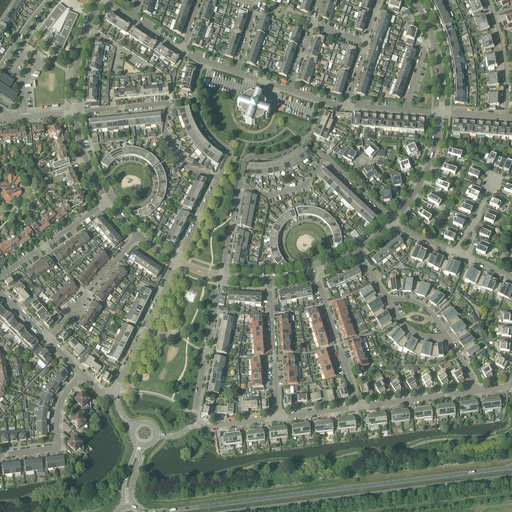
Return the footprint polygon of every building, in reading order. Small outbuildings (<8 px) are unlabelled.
[(15,0),(12,5),(21,10),(22,8),(21,8),(22,6),(23,6),(15,0)] [(183,0),(181,6),(190,9),(192,3),(183,0)] [(387,0),(386,3),(389,4),(388,7),(394,8),(396,0),(387,0)] [(397,0),(396,0),(394,8),(393,12),(397,13),(398,13),(402,1),(397,0)] [(440,0),(437,0),(431,3),(434,8),(442,4),(440,0)] [(469,0),(469,1),(470,3),(470,5),(469,5),(471,9),(482,5),(480,1),(479,1),(478,0),(476,1),(475,0),(469,0)] [(145,7),(154,10),(157,11),(158,6),(155,5),(146,2),(145,7)] [(442,4),(434,8),(436,13),(445,9),(442,4)] [(12,5),(9,9),(18,15),(19,12),(18,12),(20,10),(21,11),(21,10),(12,5)] [(61,53),(78,16),(69,12),(70,11),(67,10),(59,5),(38,32),(47,38),(44,41),(52,45),(51,47),(53,47),(52,51),(61,53)] [(482,5),(471,9),(472,13),(474,12),(474,14),(475,16),(481,14),(480,11),(483,10),(482,9),(483,9),(482,5)] [(181,6),(180,11),(188,14),(190,9),(181,6)] [(310,9),(301,6),(299,11),(308,14),(310,9)] [(154,10),(145,7),(143,13),(147,14),(146,16),(151,17),(154,10)] [(445,9),(436,13),(438,18),(450,13),(447,8),(445,9)] [(9,9),(6,13),(15,19),(16,17),(15,16),(17,14),(18,15),(9,9)] [(240,10),(238,15),(246,18),(248,13),(240,10)] [(180,11),(178,16),(186,19),(188,14),(180,11)] [(6,13),(3,18),(12,23),(13,21),(13,20),(14,19),(15,19),(6,13)] [(106,23),(106,22),(111,25),(116,17),(111,14),(110,16),(107,13),(103,21),(106,23)] [(332,16),(324,13),(322,19),(330,22),(332,16)] [(452,18),(450,13),(438,18),(440,23),(449,19),(452,18)] [(383,15),(381,20),(390,23),(392,16),(387,14),(386,16),(383,15)] [(511,15),(505,16),(507,22),(502,23),(504,30),(511,27),(511,15)] [(178,16),(176,21),(185,24),(186,19),(178,16)] [(477,21),(477,22),(476,22),(477,27),(488,23),(487,19),(486,19),(486,18),(483,19),(482,16),(476,18),(477,21)] [(116,17),(111,25),(116,28),(121,20),(116,17)] [(3,18),(1,22),(10,28),(10,25),(11,23),(12,24),(12,23),(3,18)] [(449,19),(440,23),(443,28),(444,27),(451,25),(449,19)] [(121,20),(116,28),(121,31),(126,23),(121,20)] [(381,20),(379,26),(388,28),(390,23),(381,20)] [(176,21),(174,27),(183,30),(185,24),(176,21)] [(0,28),(6,32),(7,30),(7,29),(8,27),(9,28),(10,28),(1,22),(2,23),(1,24),(0,24),(0,28)] [(261,22),(259,28),(267,31),(269,25),(261,22)] [(126,23),(121,31),(126,34),(125,35),(128,37),(128,36),(132,30),(129,28),(131,26),(126,23)] [(488,23),(477,27),(478,31),(480,30),(480,32),(481,34),(487,32),(486,30),(489,29),(489,28),(489,27),(488,23)] [(364,27),(355,24),(353,29),(362,32),(364,27)] [(200,25),(198,30),(209,34),(211,29),(208,28),(200,25)] [(377,31),(386,34),(388,28),(379,26),(378,31),(377,31)] [(183,30),(174,27),(172,32),(181,35),(183,30)] [(407,33),(416,36),(417,31),(406,27),(405,32),(407,33)] [(443,30),(445,35),(454,32),(452,27),(445,29),(443,30)] [(132,30),(128,36),(133,39),(138,31),(133,28),(132,30)] [(198,30),(196,35),(207,39),(209,34),(198,30)] [(138,31),(133,39),(138,42),(143,34),(138,31)] [(377,31),(375,36),(384,39),(386,34),(377,31)] [(454,32),(445,35),(447,40),(456,38),(454,32)] [(257,33),(255,38),(264,41),(265,36),(257,33)] [(292,33),(290,39),(299,41),(300,36),(292,33)] [(416,36),(407,33),(405,38),(407,39),(406,42),(413,44),(416,36)] [(143,34),(138,42),(143,45),(148,37),(143,34)] [(196,35),(194,40),(205,44),(207,39),(196,35)] [(481,40),(482,45),(493,42),(492,38),(491,37),(488,38),(487,35),(481,36),(482,39),(482,40),(481,40)] [(231,36),(229,41),(238,44),(239,38),(231,36)] [(316,36),(314,41),(323,44),(325,39),(316,36)] [(375,36),(374,41),(383,44),(384,39),(375,36)] [(148,37),(143,45),(148,48),(152,41),(148,37)] [(95,44),(94,49),(103,51),(105,52),(107,44),(99,39),(97,44),(95,44)] [(205,44),(194,40),(193,46),(203,49),(205,44)] [(152,41),(148,48),(152,51),(156,45),(157,44),(152,41)] [(374,41),(372,46),(381,49),(383,44),(374,41)] [(493,42),(482,45),(483,49),(484,48),(485,50),(485,53),(491,51),(491,49),(494,48),(493,47),(494,46),(493,42)] [(254,43),(252,48),(260,51),(262,46),(254,43)] [(156,45),(152,51),(152,52),(153,53),(153,54),(159,58),(160,56),(165,49),(160,46),(159,47),(156,45)] [(348,46),(346,52),(354,54),(356,49),(348,46)] [(372,46),(370,52),(379,55),(381,49),(372,46)] [(165,49),(160,56),(165,59),(170,52),(165,49)] [(407,49),(405,54),(414,57),(416,52),(407,49)] [(234,54),(226,51),(224,56),(232,59),(234,54)] [(170,52),(165,59),(170,63),(175,55),(170,52)] [(368,57),(378,60),(379,55),(370,52),(369,57),(368,57)] [(485,59),(485,63),(497,61),(496,57),(495,57),(495,56),(492,56),(492,53),(486,54),(486,57),(486,59),(485,59)] [(285,54),(283,59),(292,62),(293,57),(285,54)] [(405,54),(404,59),(412,62),(414,57),(405,54)] [(175,55),(170,63),(175,66),(174,67),(177,68),(181,62),(179,60),(180,58),(175,55)] [(368,57),(367,62),(376,65),(377,60),(378,60),(368,57)] [(257,61),(248,59),(247,64),(255,67),(257,61)] [(404,59),(402,65),(411,68),(412,62),(404,59)] [(497,61),(485,63),(486,67),(487,67),(488,68),(488,71),(494,70),(494,68),(497,67),(497,66),(498,66),(497,61)] [(367,62),(365,67),(374,70),(376,65),(367,62)] [(290,67),(279,63),(277,68),(280,69),(288,72),(290,67)] [(187,68),(186,74),(194,76),(196,70),(194,70),(194,66),(186,65),(186,68),(187,68)] [(402,65),(400,70),(409,73),(411,68),(402,65)] [(365,67),(363,73),(372,76),(374,70),(365,67)] [(288,72),(280,69),(278,75),(286,77),(288,72)] [(400,70),(398,75),(407,79),(409,73),(400,70)] [(88,75),(88,81),(97,81),(98,75),(99,76),(99,73),(98,72),(91,71),(90,75),(88,75)] [(312,74),(304,72),(302,77),(311,80),(312,74)] [(363,73),(361,78),(370,81),(372,76),(363,73)] [(487,77),(487,82),(499,81),(499,77),(498,77),(498,75),(494,76),(494,73),(488,73),(488,76),(488,77),(487,77)] [(0,79),(0,93),(0,94),(1,93),(3,94),(3,95),(13,102),(18,95),(10,90),(10,91),(7,89),(8,88),(9,88),(14,82),(3,75),(0,79)] [(398,75),(397,81),(405,84),(407,79),(398,75)] [(302,77),(301,82),(309,85),(311,80),(302,77)] [(361,78),(360,83),(369,86),(370,81),(361,78)] [(397,81),(395,86),(403,89),(405,84),(397,81)] [(499,81),(487,82),(488,86),(489,86),(489,87),(489,90),(495,90),(495,87),(498,87),(498,85),(499,85),(499,81)] [(360,83),(358,89),(367,92),(369,86),(360,83)] [(168,86),(162,87),(163,96),(169,95),(169,93),(172,93),(171,85),(168,85),(168,86)] [(180,90),(180,94),(179,94),(184,95),(188,95),(188,92),(190,93),(192,87),(183,85),(181,91),(180,90)] [(395,86),(393,91),(402,94),(403,89),(395,86)] [(342,90),(334,87),(332,93),(340,96),(342,90)] [(114,90),(111,91),(111,99),(114,99),(115,101),(120,100),(119,89),(118,89),(115,89),(114,90)] [(367,92),(358,89),(356,94),(365,97),(367,92)] [(402,94),(393,91),(390,98),(395,100),(396,98),(400,100),(402,94)] [(488,96),(488,100),(499,101),(500,96),(499,96),(499,95),(495,95),(495,92),(489,92),(489,95),(489,96),(488,96)] [(268,117),(273,102),(271,98),(256,93),(255,96),(250,94),(244,97),(242,102),(239,101),(237,107),(243,109),(241,113),(243,116),(247,118),(245,123),(251,125),(253,122),(257,124),(263,121),(265,116),(268,117)] [(97,97),(87,97),(87,102),(89,102),(90,108),(99,107),(99,97),(97,97)] [(499,101),(488,100),(488,105),(489,105),(489,109),(495,109),(495,106),(498,106),(498,105),(499,105),(499,101)] [(323,114),(321,118),(333,123),(335,117),(348,118),(348,122),(351,122),(352,119),(352,115),(325,113),(325,114),(323,114)] [(190,114),(181,117),(183,123),(192,119),(190,114)] [(160,115),(155,115),(156,126),(161,125),(161,124),(163,124),(164,116),(160,116),(160,115)] [(351,122),(351,127),(359,127),(360,115),(355,115),(355,120),(352,119),(351,122)] [(360,115),(359,127),(367,128),(368,116),(363,116),(363,120),(360,120),(360,115)] [(368,116),(367,128),(375,129),(376,117),(371,116),(371,121),(368,121),(368,116)] [(376,117),(375,129),(383,129),(384,117),(379,117),(379,122),(376,121),(376,117)] [(384,117),(383,129),(391,130),(392,118),(387,117),(387,122),(384,122),(384,117)] [(321,118),(319,122),(331,127),(333,123),(321,118)] [(392,118),(391,130),(399,130),(400,118),(395,118),(395,123),(392,123),(392,118)] [(400,118),(399,130),(407,131),(408,119),(403,119),(403,123),(400,123),(400,118)] [(192,119),(183,123),(185,128),(194,125),(192,119)] [(408,119),(407,131),(415,132),(416,120),(411,119),(411,124),(408,124),(408,119)] [(416,120),(415,132),(424,132),(423,132),(424,120),(419,120),(418,125),(416,124),(416,120)] [(88,133),(91,132),(97,132),(97,130),(96,121),(90,122),(91,130),(88,130),(88,133)] [(319,122),(317,127),(329,132),(331,127),(319,122)] [(458,127),(459,122),(453,122),(452,133),(452,134),(461,134),(462,122),(461,122),(461,127),(458,127)] [(462,122),(461,134),(469,135),(470,123),(469,123),(469,128),(466,127),(466,123),(462,122)] [(470,123),(469,135),(477,136),(477,123),(477,128),(474,128),(474,123),(470,123)] [(477,123),(477,136),(485,136),(485,124),(485,129),(482,129),(482,124),(477,123)] [(490,124),(485,124),(485,136),(493,137),(493,125),(493,126),(490,126),(490,124)] [(194,125),(185,128),(188,134),(196,129),(194,125)] [(493,125),(493,137),(500,137),(501,125),(501,130),(498,130),(498,125),(493,125)] [(501,125),(500,137),(508,138),(509,126),(509,131),(506,130),(506,126),(501,125)] [(49,128),(48,128),(46,136),(47,137),(49,134),(53,137),(58,129),(54,127),(53,127),(49,128)] [(317,127),(315,131),(327,136),(329,132),(317,127)] [(44,135),(46,136),(48,128),(43,128),(38,128),(39,137),(44,137),(44,135)] [(21,139),(26,138),(27,146),(32,145),(30,130),(25,130),(25,129),(20,130),(20,131),(21,139)] [(56,142),(56,144),(63,140),(62,133),(62,132),(58,129),(53,137),(57,140),(56,142)] [(196,129),(188,134),(191,139),(199,134),(196,129)] [(315,131),(313,136),(315,137),(320,139),(319,140),(324,142),(327,136),(315,131)] [(191,139),(194,144),(202,138),(199,134),(191,139)] [(205,143),(202,138),(194,144),(193,145),(197,150),(205,143)] [(66,149),(65,144),(64,144),(63,140),(56,144),(57,146),(53,147),(55,153),(66,149)] [(209,147),(205,143),(197,150),(202,154),(202,153),(209,147)] [(364,152),(368,156),(375,148),(371,144),(364,152)] [(119,149),(114,151),(118,159),(123,157),(120,148),(121,148),(119,145),(118,146),(119,149)] [(344,146),(341,151),(354,158),(357,153),(348,148),(347,148),(344,146)] [(417,156),(420,155),(419,152),(417,152),(414,146),(406,150),(410,157),(416,154),(417,156)] [(202,153),(202,154),(201,155),(205,159),(207,157),(213,150),(209,147),(202,153)] [(113,152),(109,154),(114,162),(118,159),(114,151),(113,148),(111,149),(113,152)] [(139,150),(137,157),(142,159),(145,152),(147,149),(145,148),(144,151),(140,150),(139,150)] [(305,148),(301,152),(307,160),(312,156),(305,148)] [(375,148),(368,156),(372,159),(375,156),(376,157),(384,157),(385,151),(380,151),(379,152),(375,148)] [(66,149),(55,153),(56,157),(57,157),(68,154),(66,149)] [(213,150),(207,157),(212,161),(217,153),(213,150)] [(460,159),(462,154),(449,150),(448,155),(460,159)] [(145,152),(142,159),(146,161),(151,155),(152,152),(151,151),(149,154),(145,152)] [(354,158),(341,151),(339,156),(351,163),(354,158)] [(108,155),(104,158),(105,159),(111,165),(114,162),(109,154),(107,152),(105,153),(108,155)] [(301,152),(296,155),(302,164),(302,163),(306,160),(307,160),(301,152)] [(217,153),(212,161),(217,165),(222,157),(217,153)] [(58,162),(68,160),(69,159),(68,154),(57,157),(58,162)] [(492,166),(492,165),(495,160),(496,160),(494,166),(498,168),(502,159),(491,154),(487,164),(492,166)] [(151,155),(146,161),(149,164),(155,159),(158,156),(156,155),(154,158),(151,155)] [(296,155),(292,158),(297,167),(302,164),(296,155)] [(104,161),(101,164),(103,166),(103,167),(103,168),(103,169),(103,170),(104,170),(104,171),(105,172),(106,172),(108,169),(111,165),(105,159),(104,158),(102,157),(101,159),(104,161)] [(292,158),(287,160),(291,170),(292,170),(291,169),(296,166),(297,167),(292,158)] [(155,159),(149,164),(153,168),(162,162),(161,160),(158,162),(155,159)] [(511,163),(502,159),(498,168),(503,170),(503,171),(508,173),(511,164),(511,163)] [(70,164),(68,160),(58,162),(55,163),(54,162),(53,161),(51,162),(50,163),(51,167),(52,168),(54,168),(54,169),(70,164)] [(287,160),(282,162),(286,172),(291,170),(287,160)] [(282,162),(277,164),(279,173),(285,171),(286,172),(282,162)] [(154,170),(156,174),(163,171),(163,170),(161,166),(164,165),(163,163),(154,170)] [(410,173),(413,172),(412,169),(410,169),(407,163),(399,165),(402,173),(409,171),(410,173)] [(455,175),(456,171),(444,166),(442,170),(455,175)] [(57,177),(65,173),(72,170),(71,167),(55,172),(57,177)] [(163,171),(156,174),(158,178),(166,176),(165,176),(164,172),(172,169),(171,167),(163,170),(163,171)] [(371,167),(367,170),(372,178),(374,177),(375,179),(380,176),(377,172),(375,173),(371,167)] [(324,171),(320,169),(316,176),(318,177),(317,178),(321,182),(328,174),(324,170),(324,171)] [(73,170),(72,170),(65,173),(69,183),(77,179),(73,170)] [(360,175),(365,183),(372,178),(367,170),(362,173),(363,174),(360,175)] [(478,180),(480,174),(470,170),(468,176),(478,180)] [(328,174),(321,182),(322,181),(326,185),(332,178),(328,174)] [(166,176),(158,178),(158,183),(158,184),(167,183),(167,182),(166,178),(169,178),(169,175),(165,176),(166,176)] [(198,175),(195,182),(205,187),(205,186),(205,185),(205,184),(205,183),(206,182),(206,181),(204,180),(205,177),(198,175)] [(5,192),(3,195),(3,199),(6,202),(10,203),(13,201),(14,197),(20,196),(21,194),(20,190),(17,190),(16,186),(20,182),(20,179),(17,177),(14,179),(13,177),(9,177),(7,179),(9,184),(9,185),(3,183),(1,185),(1,189),(3,190),(5,190),(5,192)] [(332,178),(326,185),(330,188),(336,181),(332,178)] [(400,189),(404,188),(403,185),(401,185),(399,178),(391,180),(393,188),(400,187),(400,189)] [(73,189),(81,188),(79,185),(79,184),(77,179),(69,183),(71,188),(72,187),(73,189)] [(511,188),(506,186),(506,185),(503,191),(511,194),(511,181),(509,180),(507,184),(511,187),(511,188)] [(336,181),(330,188),(334,192),(340,185),(336,181)] [(447,192),(449,187),(437,181),(435,186),(447,192)] [(195,182),(193,187),(201,191),(201,190),(202,190),(202,189),(203,189),(204,188),(204,187),(205,187),(195,182)] [(340,185),(334,192),(338,195),(337,196),(344,189),(340,185)] [(479,195),(481,189),(478,188),(472,185),(468,196),(477,200),(479,195)] [(193,187),(190,192),(200,196),(200,195),(201,194),(201,193),(201,192),(201,191),(193,187)] [(84,193),(81,188),(73,189),(73,191),(76,192),(75,197),(84,199),(85,193),(84,193)] [(344,189),(337,196),(341,200),(348,192),(344,189)] [(190,192),(188,196),(196,201),(197,200),(197,199),(198,199),(198,198),(199,198),(199,197),(200,196),(190,192)] [(245,200),(257,203),(258,196),(251,192),(249,196),(247,195),(247,196),(247,197),(246,198),(246,199),(245,200)] [(348,192),(341,200),(342,199),(346,203),(352,196),(348,192)] [(390,204),(393,203),(393,200),(391,200),(390,193),(383,194),(383,192),(379,192),(380,196),(382,195),(382,202),(390,202),(390,204)] [(158,193),(156,197),(163,201),(165,196),(168,198),(169,196),(165,195),(158,193)] [(499,209),(503,199),(498,196),(497,196),(494,195),(492,200),(491,200),(489,205),(499,209)] [(185,200),(185,201),(195,206),(195,205),(196,205),(196,204),(196,203),(196,202),(196,201),(188,196),(186,201),(185,200)] [(352,196),(346,203),(350,207),(356,200),(352,196)] [(438,207),(441,203),(430,196),(427,201),(438,207)] [(74,202),(71,201),(69,203),(68,203),(75,207),(81,204),(82,204),(84,199),(75,197),(74,202)] [(156,197),(153,201),(160,206),(162,202),(166,204),(167,203),(163,201),(156,197)] [(356,200),(350,207),(354,210),(360,203),(356,200)] [(472,209),(474,204),(465,200),(461,210),(470,215),(472,209)] [(153,201),(150,205),(156,211),(159,207),(161,209),(163,208),(160,206),(153,201)] [(181,208),(188,212),(190,210),(192,210),(192,209),(193,208),(194,208),(194,207),(195,207),(195,206),(185,201),(182,206),(183,206),(182,209),(181,208)] [(320,211),(317,218),(321,220),(326,213),(322,210),(326,204),(324,202),(321,210),(320,211)] [(70,210),(75,207),(68,203),(67,204),(66,203),(61,207),(61,208),(66,215),(67,215),(68,214),(68,213),(71,210),(70,210)] [(354,210),(352,212),(353,214),(355,212),(358,214),(364,207),(360,203),(354,210)] [(427,213),(431,207),(427,204),(423,211),(427,213)] [(150,205),(146,208),(151,215),(155,212),(157,214),(158,213),(156,211),(150,205)] [(296,205),(294,205),(298,217),(303,216),(302,207),(297,208),(296,205)] [(292,211),(288,213),(292,220),(296,218),(293,207),(291,208),(292,211)] [(364,207),(358,214),(362,218),(368,211),(364,207)] [(66,215),(61,208),(57,211),(62,218),(66,215)] [(146,208),(142,210),(145,218),(149,215),(151,218),(153,217),(151,215),(146,208)] [(181,208),(177,216),(178,216),(188,221),(188,220),(188,219),(188,218),(189,217),(189,216),(189,215),(187,214),(188,212),(181,208)] [(286,213),(282,215),(288,223),(292,220),(288,213),(286,209),(284,210),(286,213)] [(56,221),(57,222),(58,221),(53,213),(51,210),(47,213),(48,216),(53,223),(56,221)] [(145,218),(142,210),(133,212),(134,214),(135,215),(136,216),(137,216),(138,216),(139,220),(144,218),(145,221),(147,220),(146,218),(145,218)] [(328,210),(326,213),(321,220),(325,223),(331,217),(328,214),(330,211),(328,210)] [(428,222),(431,218),(420,210),(418,215),(428,222)] [(493,224),(498,214),(489,210),(486,215),(483,220),(493,224)] [(58,221),(62,218),(57,211),(53,213),(58,221)] [(368,211),(362,218),(366,221),(372,215),(368,211)] [(281,217),(278,220),(278,221),(284,226),(288,223),(282,215),(281,214),(279,215),(281,217)] [(464,223),(466,218),(457,214),(453,224),(462,228),(464,223)] [(331,217),(325,223),(328,227),(335,222),(332,219),(334,216),(333,215),(331,217)] [(372,215),(366,221),(370,225),(376,218),(372,215)] [(51,225),(53,223),(48,216),(44,219),(49,227),(50,227),(51,226),(51,225)] [(178,216),(176,221),(184,225),(185,225),(185,224),(186,223),(187,222),(188,221),(178,216)] [(277,222),(274,225),(274,226),(281,230),(284,226),(278,221),(278,220),(274,216),(272,218),(277,222)] [(91,222),(92,224),(96,228),(97,228),(97,227),(104,221),(100,217),(94,222),(93,221),(91,222)] [(45,230),(49,227),(44,219),(40,222),(45,230)] [(335,222),(328,227),(331,231),(338,228),(338,227),(336,224),(339,222),(338,220),(335,222)] [(97,227),(97,228),(101,231),(108,225),(104,221),(97,227)] [(176,221),(173,226),(183,231),(183,230),(183,229),(184,229),(184,228),(184,227),(184,226),(184,225),(176,221)] [(41,232),(45,230),(40,222),(36,225),(41,232)] [(252,224),(241,222),(241,223),(241,224),(241,225),(241,226),(241,227),(243,228),(243,231),(252,232),(250,232),(250,229),(251,229),(252,224)] [(273,226),(271,231),(270,231),(279,234),(281,230),(274,226),(274,225),(271,223),(270,225),(273,226)] [(41,232),(36,225),(36,224),(31,228),(36,235),(38,237),(40,235),(40,234),(42,233),(41,232)] [(108,225),(101,231),(104,235),(111,229),(108,225)] [(172,225),(170,231),(171,231),(179,235),(180,235),(180,234),(181,233),(182,232),(183,231),(173,226),(172,225)] [(338,228),(331,231),(333,236),(341,233),(340,228),(343,227),(342,225),(339,227),(338,227),(338,228)] [(488,240),(493,229),(484,225),(482,231),(481,230),(479,236),(488,240)] [(455,237),(457,231),(448,227),(444,238),(453,242),(455,237)] [(29,229),(24,232),(25,233),(30,240),(30,241),(32,240),(31,238),(34,236),(29,229)] [(111,229),(104,235),(108,239),(115,233),(111,229)] [(271,233),(270,237),(278,239),(279,234),(270,231),(271,231),(269,230),(268,232),(271,233)] [(171,231),(169,236),(178,240),(179,240),(179,239),(179,238),(179,237),(179,236),(179,235),(171,231)] [(238,237),(238,238),(249,240),(250,235),(252,235),(252,232),(243,231),(242,233),(240,233),(240,234),(239,235),(239,236),(238,237)] [(82,235),(80,236),(85,244),(90,240),(84,232),(81,234),(82,235)] [(341,233),(333,236),(333,240),(343,239),(342,235),(345,234),(345,232),(341,233)] [(21,236),(26,243),(30,240),(25,233),(21,236)] [(115,233),(108,239),(111,243),(110,244),(111,244),(119,237),(115,233)] [(26,243),(21,236),(17,239),(22,246),(26,243)] [(80,236),(75,239),(81,247),(85,244),(80,236)] [(166,241),(165,243),(169,245),(170,243),(175,245),(175,244),(176,243),(177,242),(178,241),(178,240),(169,236),(166,241)] [(119,237),(111,244),(114,248),(122,241),(119,237)] [(16,238),(12,241),(17,248),(19,247),(20,248),(22,246),(17,239),(16,238)] [(398,238),(394,241),(401,249),(404,246),(398,238)] [(17,248),(12,241),(10,239),(6,242),(12,251),(13,252),(15,251),(15,250),(17,248)] [(75,239),(71,242),(76,250),(81,247),(75,239)] [(343,239),(333,240),(333,245),(333,250),(334,250),(336,249),(337,248),(337,247),(338,246),(343,246),(343,241),(346,241),(346,239),(343,239)] [(394,241),(389,245),(395,252),(399,248),(400,249),(401,249),(394,241)] [(490,248),(484,246),(486,243),(480,241),(478,247),(477,246),(475,251),(485,256),(487,250),(488,251),(490,248)] [(6,242),(1,245),(7,254),(12,251),(6,242)] [(71,242),(66,245),(72,253),(76,250),(71,242)] [(66,245),(62,248),(67,256),(72,253),(66,245)] [(389,245),(385,249),(390,255),(395,252),(389,245)] [(408,257),(416,261),(421,249),(416,247),(415,248),(412,247),(408,257)] [(57,250),(63,259),(67,256),(62,248),(58,251),(57,250)] [(385,249),(380,252),(386,259),(390,255),(385,249)] [(421,249),(416,261),(425,264),(429,254),(426,253),(427,252),(421,249)] [(63,259),(57,250),(54,252),(55,253),(53,255),(58,262),(63,259)] [(503,251),(500,256),(497,262),(504,265),(509,254),(503,251)] [(101,252),(98,256),(105,262),(106,261),(107,262),(109,259),(101,252)] [(129,261),(133,264),(139,255),(135,252),(129,261)] [(380,252),(375,256),(382,264),(381,263),(386,259),(380,252)] [(271,255),(270,256),(267,257),(268,259),(271,258),(273,262),(281,257),(279,253),(271,256),(271,255)] [(429,254),(425,264),(433,268),(438,256),(432,254),(432,255),(429,254)] [(139,255),(133,264),(134,263),(138,266),(144,258),(139,255)] [(98,256),(94,260),(101,266),(105,262),(98,256)] [(382,264),(375,256),(371,259),(378,268),(382,264)] [(438,256),(433,268),(441,271),(446,261),(443,260),(443,259),(438,256)] [(273,262),(270,264),(271,265),(274,263),(277,267),(281,264),(281,265),(282,265),(283,265),(284,266),(285,265),(286,265),(287,265),(284,261),(281,257),(273,262)] [(46,258),(43,260),(49,269),(54,265),(48,258),(46,259),(46,258)] [(144,258),(138,266),(143,269),(148,261),(144,258)] [(44,261),(39,264),(45,272),(49,269),(43,260),(44,261)] [(94,260),(91,264),(98,270),(101,266),(94,260)] [(148,261),(143,269),(147,272),(153,264),(148,261)] [(446,261),(441,271),(450,275),(454,263),(449,261),(448,262),(446,261)] [(454,263),(450,275),(458,278),(462,268),(459,267),(460,266),(454,263)] [(39,264),(35,267),(40,275),(45,272),(39,264)] [(91,264),(87,268),(94,275),(98,270),(91,264)] [(153,264),(147,272),(152,275),(151,276),(157,267),(153,264)] [(35,267),(30,270),(36,278),(40,275),(35,267)] [(118,271),(116,272),(123,278),(127,274),(119,267),(117,270),(118,271)] [(157,267),(151,276),(156,279),(162,270),(157,267)] [(87,268),(83,273),(91,279),(94,275),(87,268)] [(357,268),(353,270),(357,280),(362,278),(357,268)] [(461,280),(470,283),(475,272),(469,269),(469,271),(466,269),(461,280)] [(36,278),(30,270),(29,271),(28,271),(25,273),(31,281),(36,278)] [(353,270),(347,273),(351,281),(357,279),(357,280),(353,270)] [(116,272),(113,276),(120,283),(123,278),(116,272)] [(475,272),(470,283),(478,287),(482,277),(480,275),(480,274),(475,272)] [(83,273),(80,277),(88,284),(87,283),(91,279),(83,273)] [(347,273),(342,276),(346,284),(351,281),(347,273)] [(113,276),(109,281),(116,287),(120,283),(113,276)] [(342,276),(337,278),(340,286),(346,284),(342,276)] [(12,277),(4,282),(8,288),(16,282),(12,277)] [(88,284),(80,277),(76,281),(83,287),(85,285),(86,286),(88,284)] [(482,277),(478,287),(486,290),(491,279),(486,277),(485,278),(482,277)] [(337,278),(331,281),(336,290),(335,289),(340,286),(337,278)] [(396,291),(399,291),(399,279),(390,281),(391,293),(396,292),(396,291)] [(399,279),(399,291),(402,291),(401,292),(406,293),(408,281),(399,279)] [(491,279),(486,290),(495,294),(499,284),(496,282),(497,281),(491,279)] [(109,281),(106,285),(113,291),(116,287),(109,281)] [(336,290),(331,281),(327,283),(331,292),(336,290)] [(408,281),(406,293),(411,294),(411,292),(414,293),(417,282),(408,281)] [(14,291),(18,296),(18,295),(23,291),(25,289),(19,282),(12,288),(14,291)] [(71,282),(67,286),(74,294),(76,292),(75,291),(77,289),(71,282)] [(139,284),(138,287),(142,289),(140,294),(150,299),(151,298),(151,297),(151,296),(151,295),(151,294),(152,294),(152,293),(153,292),(153,291),(154,291),(153,290),(153,289),(142,282),(140,285),(139,284)] [(417,282),(414,293),(416,294),(416,295),(420,297),(425,286),(417,282)] [(499,284),(495,294),(503,297),(508,286),(502,283),(502,285),(499,284)] [(106,285),(102,289),(109,295),(113,291),(106,285)] [(67,286),(63,289),(69,296),(73,293),(74,294),(67,286)] [(358,292),(362,298),(373,292),(370,288),(369,288),(368,286),(358,292)] [(425,286),(420,297),(424,299),(425,298),(427,299),(433,289),(425,286)] [(511,287),(508,286),(503,297),(511,301),(511,299),(511,287)] [(18,295),(18,296),(25,303),(27,301),(29,303),(32,301),(23,291),(25,289),(23,291),(18,295)] [(63,289),(59,293),(65,300),(69,296),(63,289)] [(98,292),(106,299),(109,295),(102,289),(99,293),(98,292)] [(433,289),(427,299),(430,301),(429,302),(432,305),(440,295),(433,289)] [(106,299),(98,292),(96,294),(97,295),(95,297),(102,303),(106,299)] [(373,292),(362,298),(366,305),(376,299),(374,296),(375,296),(373,292)] [(59,293),(55,296),(61,303),(65,300),(59,293)] [(140,294),(137,299),(146,304),(147,303),(148,302),(149,301),(150,300),(150,299),(140,294)] [(440,295),(432,305),(436,308),(437,307),(439,309),(447,302),(440,295)] [(61,303),(55,296),(50,300),(57,308),(60,306),(59,305),(61,303)] [(334,305),(335,310),(346,307),(345,301),(347,301),(346,298),(336,301),(337,304),(334,305)] [(31,305),(38,313),(43,308),(34,299),(32,301),(34,303),(31,305)] [(137,299),(134,305),(145,310),(145,309),(146,308),(146,307),(146,306),(146,305),(146,304),(137,299)] [(376,299),(366,305),(370,311),(381,304),(378,300),(377,301),(376,299)] [(92,305),(90,308),(99,313),(102,309),(94,304),(93,306),(92,305)] [(381,304),(370,311),(374,317),(384,311),(382,309),(383,308),(381,304)] [(134,305),(132,310),(141,315),(142,314),(143,313),(144,312),(144,311),(145,311),(145,310),(134,305)] [(442,316),(444,320),(455,313),(451,306),(441,312),(443,315),(442,316)] [(346,307),(335,310),(337,315),(348,311),(347,312),(345,307),(346,307)] [(38,313),(36,315),(40,319),(45,315),(47,317),(49,315),(43,308),(38,313)] [(91,308),(88,313),(96,318),(99,313),(90,308),(91,308)] [(307,310),(308,313),(309,319),(320,315),(318,310),(314,311),(313,308),(307,310)] [(3,310),(0,313),(0,321),(2,324),(10,316),(7,313),(6,313),(3,310)] [(132,310),(129,316),(140,321),(140,320),(140,319),(140,317),(141,316),(141,315),(132,310)] [(348,311),(337,315),(339,320),(349,316),(348,311)] [(384,311),(374,317),(378,324),(389,317),(386,313),(385,314),(384,311)] [(510,312),(501,311),(499,311),(499,315),(500,315),(499,319),(503,319),(502,323),(511,324),(511,323),(511,318),(510,318),(510,316),(510,315),(510,312)] [(88,313),(85,317),(93,322),(96,318),(88,313)] [(220,323),(232,325),(234,315),(225,313),(225,318),(223,317),(223,318),(222,319),(222,320),(221,321),(221,322),(220,323)] [(455,313),(444,320),(447,324),(448,323),(449,325),(459,319),(455,313)] [(279,317),(279,323),(291,322),(291,316),(289,316),(289,314),(283,314),(283,317),(279,317)] [(320,315),(309,319),(311,318),(312,323),(311,323),(322,320),(320,315)] [(10,316),(2,324),(9,330),(16,323),(13,320),(13,319),(10,316)] [(129,316),(126,321),(136,326),(136,325),(137,324),(137,323),(138,323),(139,322),(140,321),(129,316)] [(250,319),(252,319),(252,324),(264,324),(263,318),(259,318),(259,316),(250,316),(250,319)] [(349,316),(339,320),(340,325),(351,321),(350,321),(348,317),(350,316),(349,316)] [(50,317),(44,324),(49,329),(55,321),(50,317)] [(85,317),(82,322),(90,327),(93,322),(85,317)] [(389,317),(378,324),(382,330),(392,324),(390,322),(391,321),(389,317)] [(459,319),(449,325),(451,328),(450,328),(452,332),(463,326),(459,319)] [(322,320),(311,323),(312,328),(323,325),(322,320)] [(351,321),(340,325),(342,330),(353,326),(351,321)] [(90,327),(82,322),(81,324),(80,323),(78,326),(87,332),(90,327)] [(16,323),(9,330),(15,336),(22,328),(19,325),(19,326),(16,323)] [(232,325),(220,323),(220,324),(220,325),(220,326),(221,326),(221,327),(221,328),(221,329),(231,331),(232,325)] [(124,325),(121,331),(132,336),(133,335),(133,334),(133,333),(133,332),(133,331),(134,330),(124,325)] [(323,325),(312,328),(314,333),(325,330),(323,325)] [(510,338),(511,333),(508,332),(508,330),(508,327),(497,325),(497,329),(498,329),(498,333),(501,333),(501,337),(510,338)] [(353,326),(342,330),(343,334),(354,331),(353,326)] [(463,326),(452,332),(455,336),(456,335),(457,338),(467,332),(463,326)] [(22,328),(15,336),(21,342),(28,335),(25,332),(22,328)] [(386,335),(393,342),(401,332),(397,329),(397,330),(395,328),(386,335)] [(61,331),(63,333),(59,338),(64,343),(70,336),(65,331),(63,329),(61,331)] [(325,330),(314,333),(316,338),(326,334),(325,330)] [(467,332),(457,338),(459,340),(458,341),(460,345),(471,338),(473,336),(470,330),(467,332)] [(121,331),(119,336),(128,341),(129,340),(130,339),(130,338),(131,338),(131,337),(132,337),(132,336),(121,331)] [(354,331),(343,334),(344,337),(346,336),(347,339),(356,336),(354,331)] [(401,332),(393,342),(400,348),(406,338),(404,336),(405,335),(401,332)] [(326,334),(316,338),(317,343),(328,339),(326,334)] [(28,335),(21,342),(27,348),(35,341),(31,338),(28,335)] [(230,337),(218,335),(218,336),(218,337),(218,339),(218,340),(218,341),(229,343),(230,337)] [(119,336),(116,341),(127,347),(127,346),(127,345),(128,344),(128,343),(128,342),(128,341),(119,336)] [(68,344),(75,351),(80,346),(83,344),(82,343),(80,340),(79,341),(78,339),(75,342),(71,337),(69,340),(71,342),(68,344)] [(406,338),(400,348),(398,351),(401,352),(402,352),(403,349),(408,351),(413,340),(409,338),(408,339),(406,338)] [(471,338),(460,345),(463,349),(464,348),(465,351),(475,345),(471,338)] [(328,339),(317,343),(319,348),(327,345),(327,343),(329,342),(328,339)] [(351,346),(352,348),(363,345),(361,339),(353,342),(353,345),(351,346)] [(413,340),(408,351),(416,355),(419,344),(417,343),(417,342),(413,340)] [(509,352),(509,347),(506,347),(507,344),(506,344),(507,341),(498,340),(497,347),(500,348),(499,351),(509,352)] [(35,341),(27,348),(33,354),(40,347),(37,344),(38,344),(35,341)] [(116,341),(113,347),(123,352),(124,351),(124,350),(125,349),(126,348),(127,347),(116,341)] [(419,344),(416,355),(425,357),(427,344),(422,344),(422,345),(419,344)] [(427,344),(425,357),(434,358),(434,347),(431,346),(432,345),(427,344)] [(363,345),(352,348),(354,353),(365,350),(363,345)] [(434,347),(434,358),(443,357),(442,345),(437,345),(437,347),(434,347)] [(475,345),(465,351),(467,353),(466,354),(468,358),(479,351),(475,345)] [(75,351),(73,353),(78,358),(80,355),(82,358),(91,349),(88,347),(85,350),(80,346),(75,351)] [(40,347),(33,354),(39,361),(47,353),(44,350),(43,350),(40,347)] [(113,347),(111,352),(122,358),(122,357),(122,356),(122,355),(122,354),(123,353),(123,352),(113,347)] [(228,349),(216,347),(216,348),(216,349),(216,350),(216,351),(216,352),(216,353),(226,355),(228,349)] [(365,350),(354,353),(355,359),(366,355),(365,350)] [(316,354),(318,359),(329,356),(328,353),(326,354),(325,351),(316,354)] [(109,358),(108,361),(115,365),(116,362),(118,362),(119,361),(119,360),(120,360),(121,359),(121,358),(122,358),(111,352),(108,358),(109,358)] [(47,353),(39,361),(46,367),(53,360),(50,357),(50,356),(47,353)] [(504,361),(506,358),(498,354),(495,361),(497,362),(495,365),(503,370),(506,365),(503,364),(504,361)] [(366,355),(355,359),(357,364),(368,360),(366,355)] [(84,365),(89,369),(90,369),(93,363),(94,363),(95,361),(87,356),(85,358),(88,360),(84,365)] [(329,356),(318,359),(320,364),(331,361),(329,356)] [(213,363),(224,365),(226,359),(215,357),(215,358),(215,359),(214,360),(213,361),(213,362),(213,363)] [(368,360),(357,364),(359,369),(370,365),(368,360)] [(90,369),(89,369),(90,369),(98,374),(100,376),(104,371),(105,368),(103,366),(101,369),(94,363),(95,361),(94,363),(93,363),(90,369)] [(331,361),(320,364),(322,369),(332,366),(331,361)] [(224,365),(213,363),(212,363),(212,364),(212,365),(213,366),(213,367),(213,368),(213,369),(223,371),(224,365)] [(491,373),(494,371),(489,364),(483,368),(484,370),(481,372),(486,380),(491,377),(489,375),(491,373)] [(61,368),(56,374),(65,381),(67,379),(65,377),(67,375),(66,373),(69,370),(63,365),(61,368)] [(332,366),(322,369),(323,375),(334,371),(332,366)] [(450,372),(453,376),(458,384),(462,381),(461,378),(463,377),(466,375),(461,368),(455,371),(454,370),(450,372)] [(447,379),(450,377),(445,370),(439,374),(440,376),(437,378),(442,386),(447,383),(445,381),(447,379)] [(105,371),(101,380),(109,384),(114,376),(105,371)] [(334,371),(323,375),(325,380),(336,376),(334,371)] [(431,381),(434,379),(429,371),(422,375),(424,378),(421,380),(426,388),(431,385),(429,383),(431,381)] [(56,374),(51,380),(59,385),(61,383),(62,384),(65,381),(56,374)] [(416,383),(418,381),(414,374),(407,378),(409,380),(406,382),(411,390),(415,387),(414,385),(416,383)] [(222,377),(210,375),(210,376),(210,377),(210,378),(210,379),(210,380),(210,381),(221,383),(222,377)] [(400,385),(403,384),(398,376),(392,380),(393,382),(390,384),(395,392),(400,389),(398,387),(400,386),(400,385)] [(384,388),(387,386),(382,377),(375,381),(377,385),(374,387),(379,395),(384,392),(382,389),(384,388)] [(0,386),(6,389),(8,382),(9,382),(10,381),(10,379),(0,381),(0,386)] [(51,380),(47,386),(57,392),(59,389),(57,388),(59,385),(51,380)] [(362,395),(371,392),(368,383),(359,386),(362,395)] [(47,386),(43,393),(52,397),(53,394),(55,395),(57,392),(47,386)] [(338,400),(348,397),(344,386),(338,388),(339,390),(336,391),(338,400)] [(220,389),(208,387),(208,388),(208,389),(208,390),(208,391),(208,392),(208,393),(210,393),(209,396),(217,398),(217,395),(219,395),(220,389)] [(326,390),(322,391),(323,396),(326,395),(328,402),(334,400),(334,399),(337,398),(336,396),(333,396),(332,391),(326,392),(326,390)] [(323,396),(322,391),(319,391),(320,393),(310,396),(311,402),(321,400),(320,397),(323,396)] [(43,393),(41,401),(52,404),(53,401),(51,400),(52,397),(43,393)] [(82,394),(79,398),(91,410),(91,399),(87,399),(82,394)] [(294,394),(294,400),(297,399),(297,403),(307,402),(307,395),(297,396),(297,394),(294,394)] [(294,406),(294,400),(291,400),(291,397),(284,397),(285,407),(294,406)] [(91,410),(79,398),(75,401),(79,406),(79,410),(91,410)] [(494,398),(491,399),(492,410),(501,409),(500,407),(504,406),(503,400),(500,400),(499,398),(494,399),(494,398)] [(482,401),(480,401),(480,405),(483,405),(483,411),(492,410),(491,399),(487,399),(487,400),(482,400),(482,401)] [(41,401),(38,408),(47,410),(48,407),(51,408),(52,404),(41,401)] [(259,401),(247,403),(248,410),(257,408),(257,405),(260,405),(259,401)] [(471,401),(468,402),(469,413),(478,412),(478,411),(480,411),(480,407),(477,407),(476,401),(471,402),(471,401)] [(469,413),(468,402),(465,402),(465,403),(459,404),(461,414),(469,413)] [(227,415),(226,415),(233,416),(233,413),(236,413),(236,406),(237,403),(234,403),(234,406),(227,405),(227,408),(227,415)] [(247,403),(237,404),(238,407),(241,407),(242,413),(248,412),(248,410),(247,403)] [(448,404),(445,405),(446,416),(455,415),(454,409),(457,409),(456,404),(454,405),(454,404),(448,405),(448,404)] [(442,406),(434,407),(434,413),(437,413),(438,417),(446,416),(445,405),(442,405),(442,406)] [(211,417),(213,408),(204,406),(201,415),(211,417)] [(217,414),(226,415),(227,415),(227,408),(214,407),(214,413),(217,414)] [(425,407),(422,408),(424,419),(432,418),(432,414),(434,413),(434,407),(425,408),(425,407)] [(38,408),(37,416),(49,417),(49,414),(47,414),(47,410),(38,408)] [(424,419),(422,408),(419,408),(419,409),(414,410),(415,420),(424,419)] [(402,410),(399,411),(401,422),(409,421),(408,410),(402,411),(402,410)] [(401,422),(399,411),(396,411),(396,412),(391,413),(392,423),(401,422)] [(380,413),(376,414),(378,425),(387,424),(386,418),(388,418),(388,414),(385,414),(385,413),(380,414),(380,413)] [(378,425),(376,414),(373,414),(373,415),(368,416),(368,418),(365,418),(366,425),(369,424),(369,426),(378,425)] [(37,416),(36,423),(45,424),(46,421),(48,421),(49,417),(37,416)] [(79,416),(75,419),(87,432),(87,420),(83,420),(79,416)] [(346,418),(342,419),(343,419),(337,420),(338,431),(347,429),(346,418)] [(349,418),(346,418),(347,429),(356,428),(355,426),(359,426),(358,419),(355,420),(354,418),(349,418)] [(87,432),(75,419),(71,423),(76,428),(76,432),(87,432)] [(324,433),(323,421),(320,422),(314,423),(316,434),(324,433)] [(326,421),(323,421),(324,433),(333,431),(331,421),(326,422),(326,421)] [(291,426),(293,437),(301,436),(300,424),(297,425),(291,426)] [(303,424),(300,424),(301,436),(310,435),(309,424),(303,425),(303,424)] [(279,439),(277,427),(274,428),(274,429),(269,429),(270,443),(276,442),(276,439),(279,439)] [(280,427),(277,427),(279,439),(287,438),(286,427),(280,428),(280,427)] [(24,429),(15,431),(16,442),(19,441),(19,442),(25,441),(24,429)] [(256,442),(254,430),(251,431),(251,432),(246,432),(247,443),(256,442)] [(257,430),(254,430),(256,442),(264,441),(263,430),(257,431),(257,430)] [(15,431),(6,432),(7,444),(7,443),(10,443),(16,442),(15,431)] [(48,431),(36,431),(36,439),(46,438),(46,434),(48,434),(48,431)] [(235,433),(231,434),(233,445),(242,444),(240,433),(235,434),(235,433)] [(233,445),(231,434),(228,434),(228,435),(223,436),(223,438),(220,438),(221,444),(224,444),(224,446),(233,445)] [(75,438),(71,441),(84,454),(84,442),(80,442),(75,438)] [(84,454),(71,441),(68,445),(72,450),(72,454),(84,454)] [(55,468),(54,457),(51,458),(45,459),(47,470),(55,468)] [(57,457),(54,457),(55,468),(64,467),(64,466),(67,465),(67,464),(67,463),(67,462),(67,461),(67,460),(67,459),(66,459),(66,458),(63,458),(63,457),(57,458),(57,457)] [(34,471),(32,460),(29,461),(24,462),(25,473),(34,471)] [(35,460),(32,460),(34,471),(42,470),(41,460),(35,461),(35,460)] [(2,465),(2,466),(0,466),(1,473),(3,473),(3,476),(12,474),(10,463),(7,463),(7,464),(2,465)] [(13,463),(10,463),(12,474),(20,473),(19,463),(13,463)]
